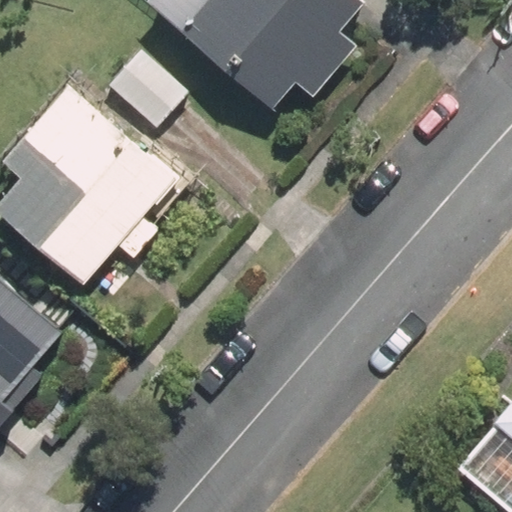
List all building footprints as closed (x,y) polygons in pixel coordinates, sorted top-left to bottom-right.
[(152,0),(149,4),(275,118),(301,89),(315,102),(362,50),(341,31),(364,6),(356,0),(152,0)] [(191,96),(141,50),(109,83),(159,130),(191,96)] [(161,232),(148,222),(179,183),(67,93),(3,172),(19,184),(0,207),(0,220),(89,292),(121,252),(136,264),(161,232)] [(0,478),(86,370),(0,301),(0,478)] [(511,511),(511,401),(456,467),(510,511),(511,511)]
